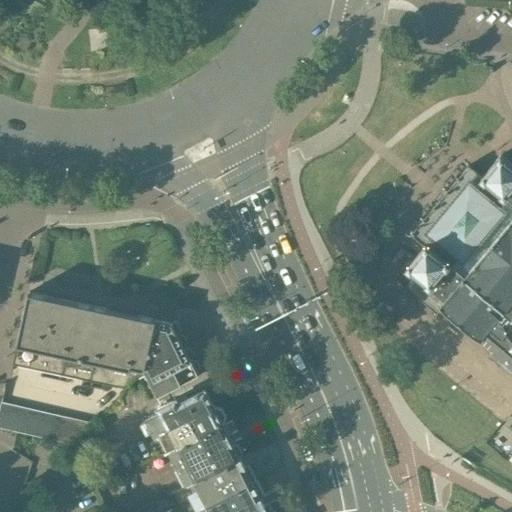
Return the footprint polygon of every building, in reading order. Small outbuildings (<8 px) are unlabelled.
[(511,163),(501,154),(483,176),(462,158),(436,190),(433,187),(427,194),(431,197),(404,228),(425,245),(407,267),(416,274),(405,287),(437,313),(442,307),(492,348),(489,351),(489,356),(500,365),(505,365),(511,370),(511,163)] [(148,361),(157,318),(29,291),(13,363),(126,387),(144,360),(148,361)] [(177,319),(172,321),(157,318),(147,364),(138,374),(139,378),(147,374),(158,397),(199,376),(197,373),(199,372),(198,370),(203,367),(198,358),(193,360),(178,329),(176,330),(176,328),(181,326),(177,319)] [(159,434),(169,452),(223,423),(224,423),(223,422),(226,414),(223,405),(213,404),(212,402),(211,403),(205,388),(180,401),(178,398),(160,407),(161,411),(157,413),(155,410),(147,415),(148,418),(147,418),(156,436),(159,434)] [(17,405),(1,401),(0,406),(0,427),(11,430),(17,405)] [(11,430),(25,433),(30,408),(17,405),(11,430)] [(44,411),(30,408),(25,433),(39,436),(44,411)] [(44,411),(39,436),(53,439),(58,414),(44,411)] [(53,439),(66,442),(72,417),(58,414),(53,439)] [(86,420),(72,417),(66,442),(72,444),(82,439),(86,420)] [(86,420),(82,439),(86,436),(98,423),(86,420)] [(240,444),(232,443),(223,423),(169,452),(178,469),(175,471),(183,487),(186,485),(241,457),(243,452),(240,444)] [(252,480),(241,457),(186,485),(183,487),(169,494),(174,504),(190,496),(197,510),(252,480)] [(198,511),(259,511),(266,509),(252,480),(197,510),(198,511)]
